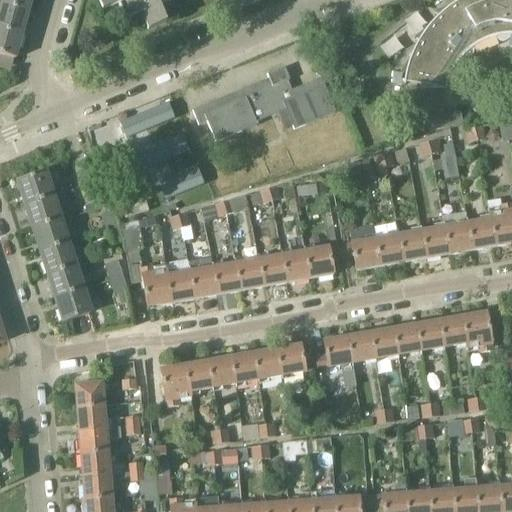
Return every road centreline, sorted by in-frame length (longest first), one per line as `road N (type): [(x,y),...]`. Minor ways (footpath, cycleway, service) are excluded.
road 1 (residential): [(31,365),(60,353),(321,315),(336,305),(462,283),(511,282)]
road 2 (tertiary): [(52,110),(318,0)]
road 3 (residential): [(43,511),(31,365)]
